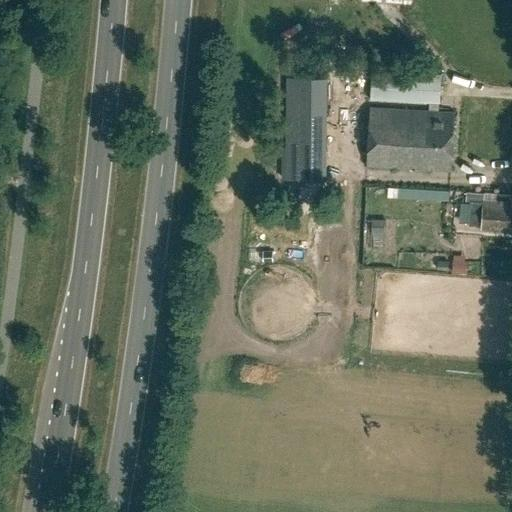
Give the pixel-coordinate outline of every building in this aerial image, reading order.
[(438,102),(440,75),(371,71),(370,98),(438,102)] [(286,127),(326,128),(327,77),(287,76),(286,127)] [(451,170),(455,111),(370,106),(366,166),(451,170)] [(397,187),(397,198),(448,201),(449,190),(397,187)] [(511,201),(483,199),(483,201),(470,200),(469,223),(481,224),(481,228),(511,230),(511,208),(510,208),(511,201)] [(371,218),(371,230),(385,230),(385,218),(371,218)] [(453,262),(453,272),(465,272),(466,262),(453,262)]
